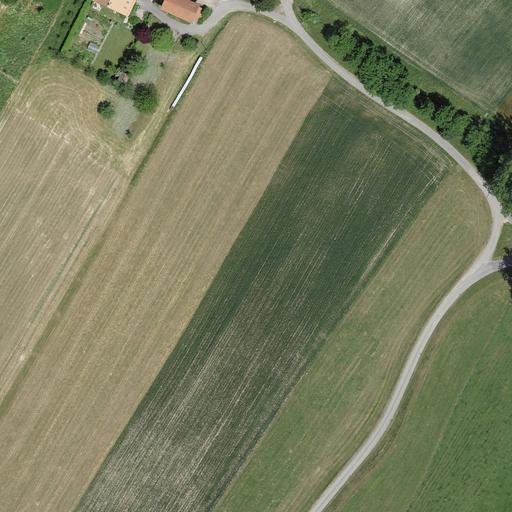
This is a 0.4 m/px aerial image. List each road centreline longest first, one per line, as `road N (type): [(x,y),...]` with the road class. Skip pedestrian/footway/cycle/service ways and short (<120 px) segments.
road 1 (unclassified): [(501,209),(473,168),(432,133),(251,0)]
road 2 (unclassified): [(319,511),(395,410),(431,327),(483,268)]
